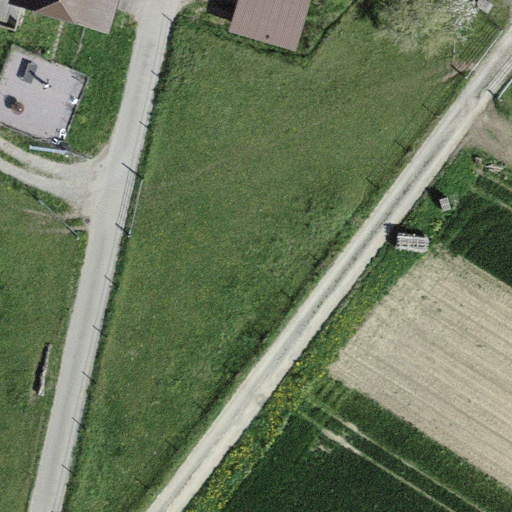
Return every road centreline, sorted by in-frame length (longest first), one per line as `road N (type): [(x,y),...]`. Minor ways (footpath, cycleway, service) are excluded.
road 1 (track): [(160,511),(511,45)]
road 2 (residential): [(45,511),(169,0)]
